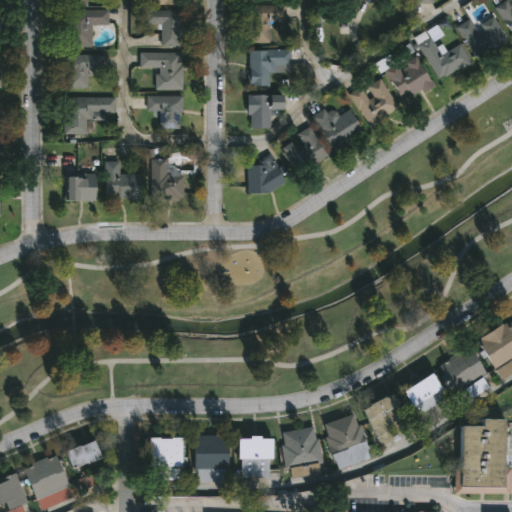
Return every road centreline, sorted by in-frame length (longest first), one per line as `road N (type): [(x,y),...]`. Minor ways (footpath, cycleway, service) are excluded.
road 1 (residential): [(0,258),(85,235),(224,236),(285,225),(511,76)]
road 2 (residential): [(0,445),(98,410),(335,396),(511,286)]
road 3 (residential): [(31,245),(32,0)]
road 4 (residential): [(211,235),(214,0)]
